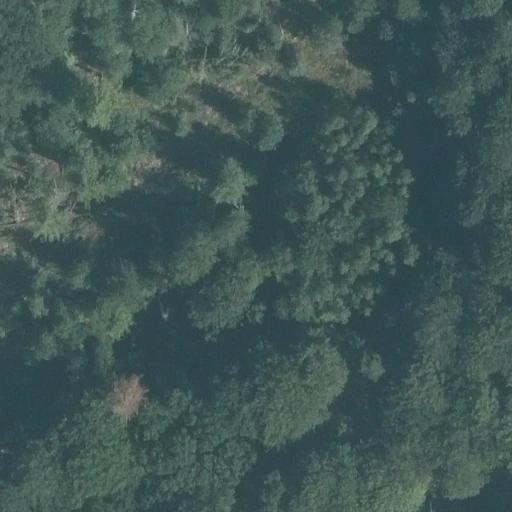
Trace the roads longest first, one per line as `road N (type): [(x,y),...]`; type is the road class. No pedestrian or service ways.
road 1 (track): [(511,40),(479,91),(455,195),(435,458)]
road 2 (track): [(235,511),(435,458)]
